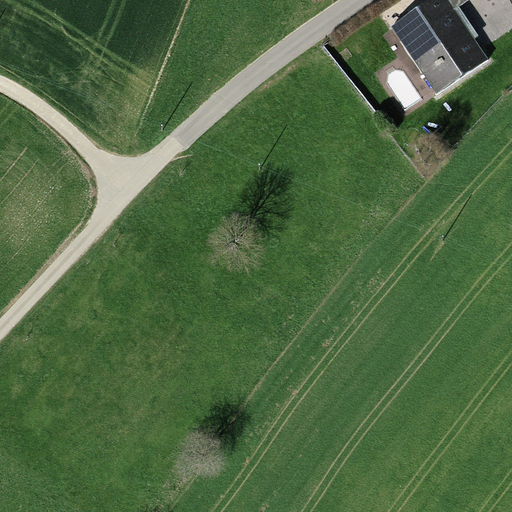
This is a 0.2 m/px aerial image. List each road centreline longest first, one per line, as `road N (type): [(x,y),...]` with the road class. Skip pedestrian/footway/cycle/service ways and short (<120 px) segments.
road 1 (track): [(367,0),(204,120),(130,194)]
road 2 (track): [(130,194),(0,331)]
road 3 (track): [(0,85),(67,128),(130,194)]
